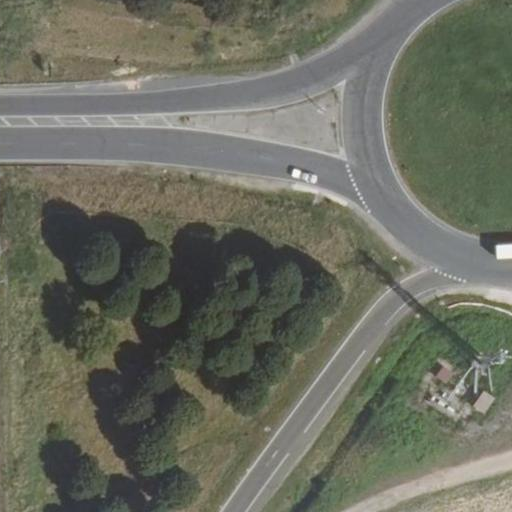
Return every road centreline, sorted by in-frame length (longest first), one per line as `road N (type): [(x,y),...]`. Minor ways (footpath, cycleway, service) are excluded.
road 1 (primary): [(378,41),(304,82),(233,98),(0,108)]
road 2 (primary): [(0,143),(150,142),(320,169),(379,194)]
road 3 (motorway): [(235,511),(393,302),(471,262)]
road 4 (primary): [(378,41),(359,129),(379,194)]
